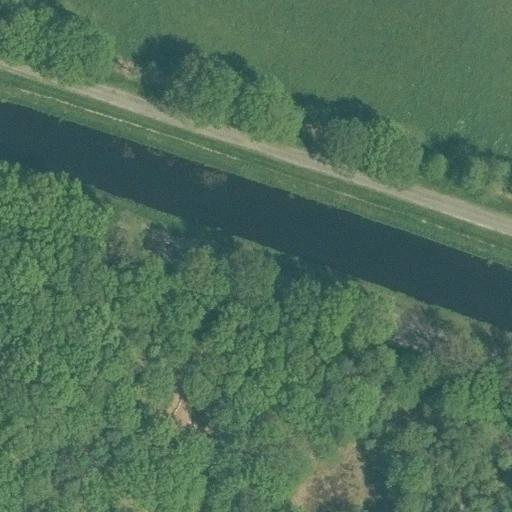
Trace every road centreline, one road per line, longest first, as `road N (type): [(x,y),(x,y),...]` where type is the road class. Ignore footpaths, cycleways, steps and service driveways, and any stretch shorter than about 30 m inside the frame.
road 1 (tertiary): [(511,374),(0,196)]
road 2 (unclassified): [(511,232),(0,59)]
